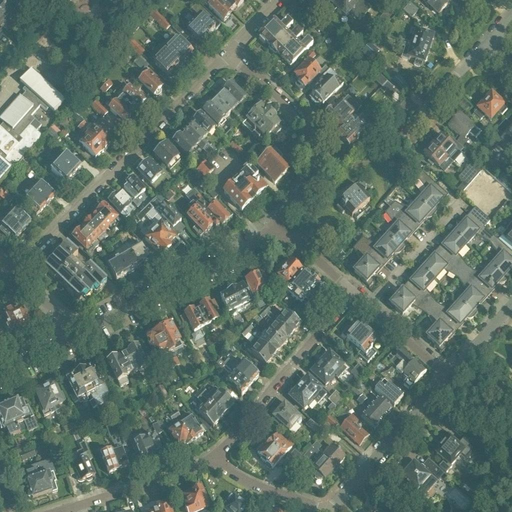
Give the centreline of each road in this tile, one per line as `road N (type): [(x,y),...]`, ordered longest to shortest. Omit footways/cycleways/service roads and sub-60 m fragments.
road 1 (residential): [(10,273),(229,53)]
road 2 (residential): [(229,53),(294,110),(309,136),(307,175),(273,231)]
road 3 (residential): [(78,334),(273,231)]
road 4 (residential): [(212,456),(354,293)]
road 5 (residential): [(325,511),(447,373)]
road 6 (residential): [(60,511),(212,456)]
road 7 (residential): [(371,305),(459,206)]
road 8 (residential): [(398,133),(489,38)]
road 9 (residential): [(325,511),(262,489),(212,456)]
